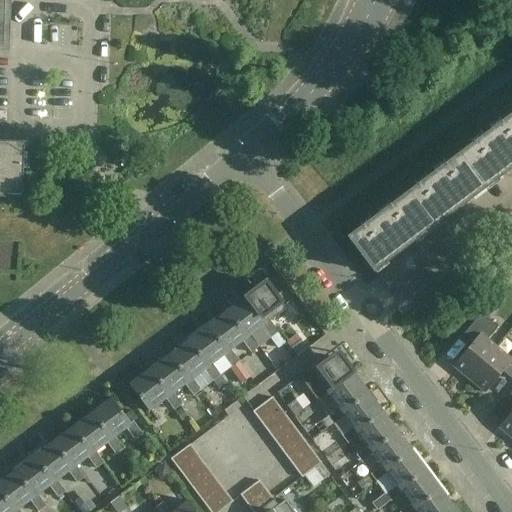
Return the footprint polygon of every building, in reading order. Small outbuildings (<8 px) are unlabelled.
[(511,113),(459,153),(486,189),(511,169),(511,113)] [(0,192),(22,193),(24,147),(0,146),(0,192)] [(404,195),(430,231),(486,189),(459,153),(404,195)] [(374,273),(430,231),(404,195),(347,237),(374,273)] [(269,320),(270,321),(286,310),(266,282),(246,297),(265,323),(269,320)] [(246,297),(227,312),(246,338),(250,335),(250,336),(261,327),(270,339),(274,345),(282,340),(278,334),(279,333),(270,321),(269,320),(265,323),(246,297)] [(259,348),(250,336),(250,335),(246,338),(227,312),(207,326),(227,352),(230,350),(231,350),(242,342),(251,353),(259,348)] [(469,380),(496,347),(488,339),(498,326),(481,313),(461,337),(470,345),(453,366),(469,380)] [(207,326),(188,341),(207,367),(211,364),(212,364),(223,356),(232,368),(241,381),(248,375),(239,362),(240,362),(231,350),(230,350),(227,352),(207,326)] [(307,349),(300,340),(290,348),(297,356),(307,349)] [(225,383),(212,364),(211,364),(207,367),(188,341),(168,355),(188,381),(192,378),(192,379),(204,371),(217,389),(225,383)] [(511,359),(496,347),(469,380),(485,393),(503,372),(511,379),(511,359)] [(312,373),(327,392),(353,372),(339,353),(312,373)] [(168,355),(149,370),(169,396),(173,393),(173,394),(184,385),(198,404),(206,398),(201,391),(192,379),(192,378),(188,381),(168,355)] [(149,370),(129,385),(149,411),(165,399),(174,411),(182,405),(173,394),(173,393),(169,396),(149,370)] [(327,392),(339,408),(327,417),(334,425),(345,416),(346,416),(342,411),(368,391),(353,372),(327,392)] [(295,416),(317,399),(307,387),(294,398),(295,399),(286,406),(295,416)] [(382,411),(368,391),(342,411),(346,416),(345,416),(353,428),(342,436),(348,444),(359,435),(360,435),(356,430),(382,411)] [(511,438),(511,391),(507,398),(511,402),(511,411),(499,427),(511,438)] [(133,422),(130,424),(111,398),(92,413),(111,439),(114,437),(126,429),(135,441),(143,435),(133,422)] [(273,399),(255,413),(253,414),(260,423),(279,408),(273,399)] [(260,423),(267,432),(287,417),(279,408),(260,423)] [(397,430),(382,411),(356,430),(360,435),(359,435),(368,447),(356,455),(362,463),(374,455),(374,454),(371,450),(397,430)] [(111,439),(92,413),(72,428),(92,454),(95,451),(95,452),(107,443),(115,455),(123,449),(114,437),(111,439)] [(287,417),(267,432),(274,441),(294,427),(287,417)] [(274,441),(281,451),(301,436),(294,427),(274,441)] [(92,454),(72,428),(53,442),(72,468),(76,466),(87,458),(96,469),(104,464),(95,452),(95,451),(92,454)] [(376,483),(388,474),(389,473),(385,469),(411,450),(397,430),(371,450),(374,454),(374,455),(382,466),(371,475),(376,483)] [(301,436),(281,451),(288,460),(308,446),(301,436)] [(72,468),(53,442),(34,457),(53,483),(57,480),(57,481),(68,472),(77,484),(85,478),(76,466),(72,468)] [(197,455),(191,448),(190,445),(170,460),(178,469),(197,455)] [(288,460),(295,470),(315,455),(308,446),(288,460)] [(426,469),(411,450),(385,469),(389,473),(388,474),(396,485),(372,504),(378,511),(402,493),(403,493),(400,488),(426,469)] [(197,455),(178,469),(185,479),(204,464),(197,455)] [(322,465),(315,455),(295,470),(303,479),(316,469),(322,465)] [(53,483),(34,457),(14,471),(34,497),(37,494),(38,495),(49,487),(58,498),(66,492),(57,481),(57,480),(53,483)] [(211,474),(204,464),(185,479),(192,488),(211,474)] [(329,475),(322,465),(316,469),(323,479),(329,475)] [(417,511),(414,508),(440,488),(426,469),(400,488),(403,493),(402,493),(411,505),(401,511),(417,511)] [(34,497),(14,471),(0,481),(0,492),(14,511),(18,509),(30,501),(38,511),(50,511),(38,495),(37,494),(34,497)] [(218,483),(211,474),(192,488),(199,498),(218,483)] [(264,507),(273,500),(259,481),(250,488),(264,507)] [(225,492),(218,483),(199,498),(206,507),(225,492)] [(251,511),(257,511),(264,507),(250,488),(240,495),(253,511),(251,511)] [(449,511),(455,508),(440,488),(414,508),(417,511),(449,511)] [(20,511),(18,509),(14,511),(0,492),(0,511),(20,511)] [(206,507),(210,511),(219,511),(233,502),(225,492),(206,507)] [(294,511),(286,500),(278,506),(274,500),(273,500),(264,507),(257,511),(294,511)] [(196,511),(188,501),(172,511),(170,511),(163,503),(155,508),(157,511),(196,511)]
